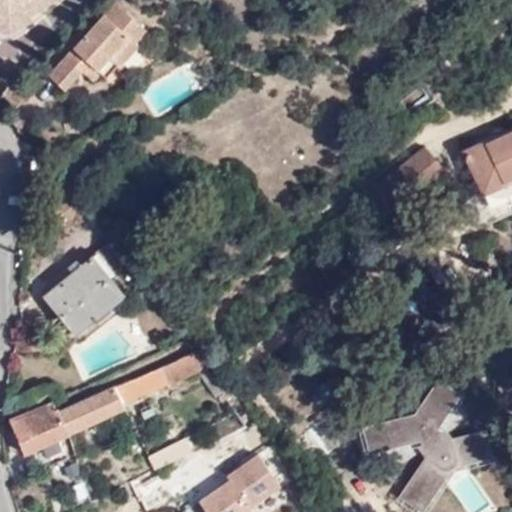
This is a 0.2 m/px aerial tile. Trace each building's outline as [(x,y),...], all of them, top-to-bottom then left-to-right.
[(11,32),(0,29),(0,39),(12,43),(37,28),(36,24),(65,1),(63,0),(57,0),(31,16),(32,17),(30,18),(29,21),(11,32)] [(0,0),(0,29),(11,32),(29,21),(30,18),(32,17),(31,16),(57,0),(0,0)] [(146,33),(115,3),(47,77),(65,93),(83,74),(94,84),(101,76),(106,79),(115,67),(119,69),(138,48),(135,45),(146,33)] [(511,129),(461,153),(483,202),(469,208),(478,228),(511,211),(511,129)] [(443,162),(430,146),(378,186),(392,202),(443,162)] [(95,318),(123,295),(93,258),(47,295),(77,332),(95,318)] [(129,302),(123,295),(95,318),(100,325),(129,302)] [(59,411),(69,436),(125,413),(123,404),(204,371),(198,355),(59,411)] [(493,458),(487,430),(454,438),(445,428),(442,429),(439,428),(462,395),(439,379),(416,414),(362,428),(369,454),(420,441),(421,446),(417,447),(425,459),(400,497),(423,511),(448,473),(454,468),(461,465),(493,458)] [(57,405),(56,403),(10,421),(23,455),(69,436),(59,411),(57,405)] [(151,460),(155,470),(194,451),(188,440),(151,460)] [(262,451),(195,491),(208,511),(245,511),(285,488),(262,451)] [(448,483),(468,511),(486,511),(494,507),(467,469),(448,483)]
